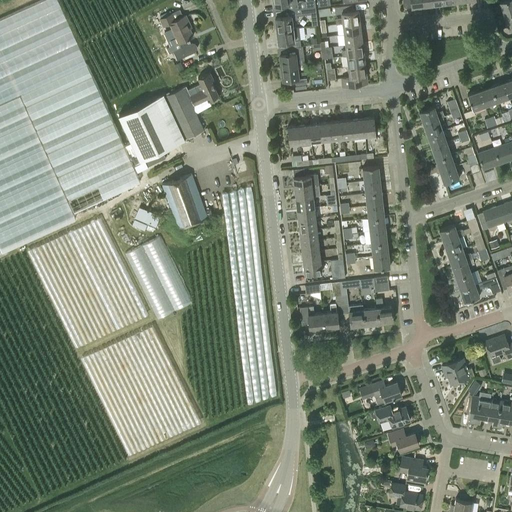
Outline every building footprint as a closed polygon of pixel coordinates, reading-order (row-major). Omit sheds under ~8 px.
[(105,104),(57,0),(45,0),(0,20),(0,252),(2,251),(76,218),(73,212),(140,181),(124,145),(105,104)] [(272,0),(274,5),(283,4),(283,10),(297,8),(307,7),(311,7),(315,6),(315,0),(297,2),(296,0),(272,0)] [(504,15),(511,12),(511,0),(503,0),(500,1),(504,15)] [(336,24),(343,23),(360,21),(358,10),(353,11),(352,4),(334,7),(335,13),(341,12),(342,17),(336,18),(336,24)] [(316,12),(315,6),(311,7),(307,7),(297,8),(283,10),(282,10),(283,16),(275,17),(277,30),(278,30),(281,29),(285,29),(288,28),(293,28),(292,20),(297,20),(297,15),(316,12)] [(172,13),(160,19),(164,26),(170,23),(172,28),(164,32),(170,46),(167,47),(169,52),(173,50),(177,59),(194,51),(196,50),(197,48),(197,46),(196,44),(194,43),(192,42),(190,43),(188,38),(193,36),(189,28),(187,23),(189,22),(186,15),(175,20),(172,13)] [(343,23),(344,34),(354,33),(361,32),(360,21),(343,23)] [(288,47),(290,47),(300,46),(298,27),(293,28),(288,28),(285,29),(281,29),(278,30),(277,30),(278,42),(286,41),(287,47),(288,47)] [(344,34),(345,45),(354,44),(362,43),(361,32),(354,33),(344,34)] [(343,56),(347,55),(358,54),(364,53),(362,43),(354,44),(345,45),(346,50),(342,51),(343,56)] [(279,54),(281,67),(297,65),(296,58),(304,57),(302,45),(300,46),(290,47),(288,47),(289,53),(279,54)] [(347,55),(348,66),(365,64),(364,56),(364,53),(358,54),(347,55)] [(181,61),(174,64),(178,71),(184,69),(181,61)] [(366,75),(365,64),(348,66),(350,77),(341,78),(342,86),(367,83),(366,75)] [(297,65),(281,67),(281,69),(279,69),(280,76),(282,75),(282,80),(292,79),(292,84),(307,83),(305,71),(298,72),(297,65)] [(331,68),(326,69),(328,80),(336,78),(334,68),(331,68)] [(198,78),(200,83),(194,86),(188,89),(190,95),(195,104),(207,98),(208,100),(211,99),(211,100),(217,97),(216,96),(218,95),(214,86),(211,80),(213,79),(210,72),(198,78)] [(504,81),(491,85),(497,101),(509,97),(504,81)] [(491,85),(479,89),(485,105),(497,101),(491,85)] [(164,93),(118,114),(131,141),(140,160),(203,130),(192,106),(195,104),(190,95),(188,89),(186,86),(185,86),(165,95),(164,93)] [(467,94),(473,109),(485,105),(479,89),(467,94)] [(447,101),(451,113),(459,110),(455,98),(447,101)] [(439,117),(444,116),(442,110),(437,112),(434,105),(419,111),(423,123),(439,117)] [(461,116),(459,110),(451,113),(453,118),(461,116)] [(363,118),(365,135),(376,134),(374,117),(363,118)] [(423,123),(427,135),(443,129),(439,117),(423,123)] [(363,118),(352,119),(354,136),(365,135),(363,118)] [(352,119),(342,120),(343,137),(354,136),(352,119)] [(342,120),(331,122),(333,138),(343,137),(342,120)] [(331,122),(320,123),(322,140),(333,138),(331,122)] [(320,123),(309,124),(311,141),(322,140),(320,123)] [(309,124),(299,125),(301,142),(311,141),(309,124)] [(289,143),(301,142),(299,125),(287,126),(289,143)] [(427,135),(431,147),(447,141),(443,129),(427,135)] [(480,139),(489,135),(486,131),(478,135),(480,139)] [(469,139),(467,134),(459,137),(461,142),(469,139)] [(431,147),(436,159),(451,153),(447,141),(431,147)] [(511,145),(510,141),(494,147),(500,163),(511,158),(511,145)] [(131,142),(125,145),(134,165),(140,162),(131,142)] [(494,147),(477,153),(483,169),(500,163),(494,147)] [(163,153),(145,162),(148,167),(165,159),(163,153)] [(436,159),(440,171),(455,165),(451,153),(436,159)] [(336,163),(336,177),(347,176),(346,163),(336,163)] [(459,177),(455,165),(440,171),(444,183),(459,177)] [(364,180),(380,178),(378,166),(362,167),(364,180)] [(162,184),(178,227),(208,216),(192,173),(162,184)] [(299,187),(311,185),(318,185),(317,173),(293,176),(294,187),(299,187)] [(364,180),(365,193),(381,191),(380,178),(364,180)] [(294,187),(296,198),(313,196),(311,185),(299,187),(294,187)] [(365,193),(367,205),(382,203),(381,191),(365,193)] [(331,194),(326,195),(326,200),(331,199),(332,205),(336,204),(335,193),(331,194)] [(313,196),(296,198),(297,209),(299,208),(301,208),(314,207),(313,196)] [(511,200),(497,205),(503,221),(511,217),(511,200)] [(367,205),(368,218),(384,216),(382,203),(367,205)] [(488,226),(503,221),(497,205),(482,211),(488,226)] [(466,219),(474,216),(470,206),(462,208),(466,219)] [(298,216),(298,219),(301,219),(303,219),(315,217),(314,207),(301,208),(299,208),(297,209),(298,216)] [(161,215),(149,210),(144,222),(156,227),(161,215)] [(368,218),(370,230),(385,228),(384,216),(368,218)] [(471,232),(479,229),(474,216),(466,219),(471,232)] [(298,219),(299,230),(316,228),(315,217),(303,219),(301,219),(298,219)] [(443,241),(458,236),(464,234),(462,229),(456,231),(454,224),(439,229),(443,241)] [(299,230),(301,241),(318,239),(316,228),(299,230)] [(370,230),(371,243),(387,241),(385,228),(370,230)] [(443,241),(448,253),(462,248),(458,236),(443,241)] [(496,238),(487,242),(490,248),(499,245),(496,238)] [(301,241),(302,252),(319,250),(318,239),(301,241)] [(371,243),(372,255),(388,253),(387,241),(371,243)] [(493,257),(510,251),(508,247),(491,253),(493,257)] [(462,248),(448,253),(452,265),(472,258),(470,252),(464,254),(462,248)] [(302,252),(303,263),(309,262),(320,261),(319,250),(302,252)] [(390,266),(388,253),(372,255),(374,268),(390,266)] [(472,258),(452,265),(456,277),(471,272),(468,265),(474,263),(472,258)] [(321,271),(320,261),(309,262),(303,263),(304,273),(321,271)] [(339,271),(331,272),(332,278),(345,277),(343,264),(339,265),(339,271)] [(508,289),(511,287),(511,264),(497,270),(501,282),(506,281),(508,289)] [(471,272),(456,277),(460,289),(475,283),(471,272)] [(475,283),(460,289),(464,301),(479,295),(476,288),(486,285),(491,287),(492,292),(500,289),(496,276),(487,279),(475,283)] [(339,281),(331,282),(333,296),(341,295),(339,281)] [(388,282),(374,283),(375,291),(389,290),(388,282)] [(319,283),(305,285),(306,293),(320,291),(319,283)] [(376,299),(377,307),(378,316),(379,322),(393,320),(391,305),(383,306),(382,298),(376,299)] [(324,328),(338,326),(336,302),(330,303),(331,311),(322,312),(324,328)] [(363,304),(348,306),(350,325),(365,323),(364,315),(363,309),(363,304)] [(322,312),(314,313),(313,305),(299,307),(301,324),(309,323),(310,330),(324,328),(322,312)] [(377,307),(363,309),(364,315),(365,323),(379,322),(378,316),(377,307)] [(499,353),(505,351),(507,358),(511,356),(511,341),(507,343),(504,334),(485,341),(493,363),(501,360),(499,353)] [(450,383),(467,377),(474,375),(471,366),(464,368),(461,358),(441,365),(445,376),(448,376),(450,383)] [(484,368),(478,370),(480,376),(487,374),(484,368)] [(383,379),(359,388),(363,397),(374,392),(378,403),(384,401),(384,402),(401,395),(398,387),(396,387),(393,382),(385,385),(383,379)] [(472,395),(468,419),(475,420),(474,422),(480,423),(481,416),(486,417),(490,398),(491,393),(479,391),(479,396),(472,395)] [(500,399),(490,398),(486,417),(492,418),(491,425),(496,426),(500,399)] [(511,401),(500,399),(496,426),(501,427),(502,420),(508,421),(511,401)] [(389,418),(392,426),(410,420),(405,406),(392,411),(390,404),(374,409),(379,422),(389,418)] [(397,443),(400,450),(418,444),(414,431),(404,435),(401,427),(387,432),(392,445),(397,443)] [(373,439),(364,442),(366,448),(375,445),(373,439)] [(399,470),(407,471),(406,479),(424,482),(427,466),(418,465),(419,458),(401,455),(399,470)] [(401,496),(399,505),(419,509),(422,493),(404,490),(405,483),(391,480),(388,494),(401,496)] [(451,504),(450,508),(470,511),(472,501),(455,498),(454,505),(451,504)]
